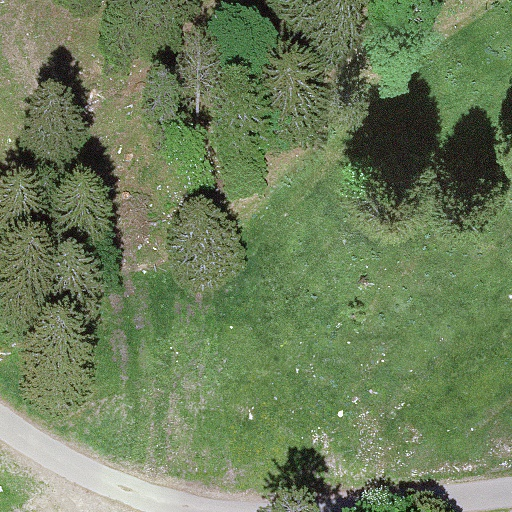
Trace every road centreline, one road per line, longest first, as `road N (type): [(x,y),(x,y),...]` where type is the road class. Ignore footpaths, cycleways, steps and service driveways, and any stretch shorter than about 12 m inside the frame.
road 1 (unclassified): [(0,420),(86,473),(203,511)]
road 2 (unclassified): [(381,511),(511,492)]
